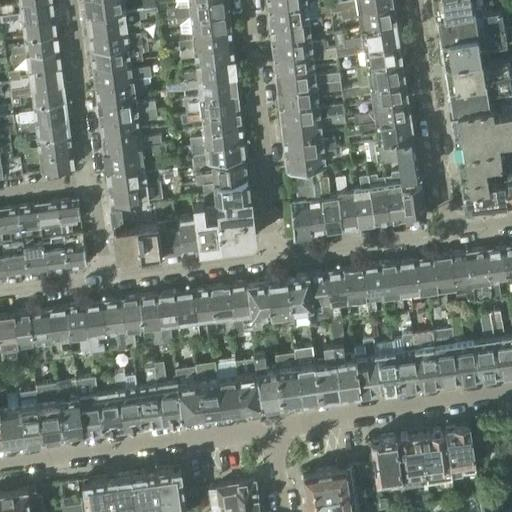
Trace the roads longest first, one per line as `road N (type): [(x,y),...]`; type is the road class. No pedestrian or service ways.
road 1 (residential): [(271,435),(0,464)]
road 2 (residential): [(247,0),(271,255)]
road 3 (residential): [(271,435),(319,418),(511,390)]
road 4 (residential): [(448,231),(411,0)]
road 5 (residential): [(90,181),(71,0)]
road 6 (residential): [(271,255),(448,231)]
road 7 (residential): [(106,277),(271,255)]
